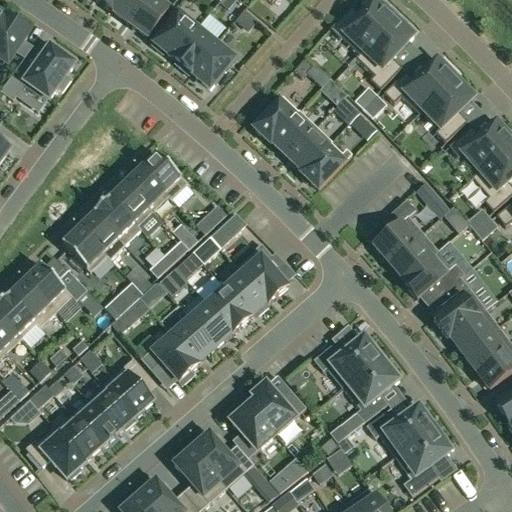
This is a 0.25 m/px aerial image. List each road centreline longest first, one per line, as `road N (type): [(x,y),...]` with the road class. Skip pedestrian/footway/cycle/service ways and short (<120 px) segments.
road 1 (residential): [(83,511),(346,279)]
road 2 (residential): [(117,65),(208,137),(346,279)]
road 3 (residential): [(346,279),(508,489)]
road 4 (residential): [(0,222),(117,65)]
road 5 (residential): [(423,0),(511,87)]
